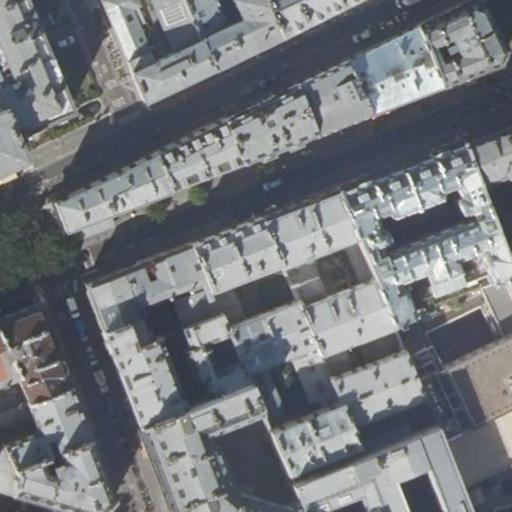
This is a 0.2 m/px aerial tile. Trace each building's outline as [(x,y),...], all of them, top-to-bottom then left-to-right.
[(0,0),(0,165),(21,155),(12,134),(69,110),(43,47),(23,0),(0,0)] [(182,0),(149,0),(172,53),(153,61),(139,26),(145,23),(138,7),(140,7),(137,0),(101,0),(101,1),(143,102),(177,85),(211,69),(182,0)] [(182,0),(211,69),(244,53),(280,35),(265,0),(231,0),(240,19),(226,25),(215,0),(182,0)] [(265,0),(280,35),(352,0),(265,0)] [(504,48),(492,23),(482,3),(472,0),(465,0),(444,10),(415,24),(440,85),(469,74),(499,63),(502,54),(504,48)] [(362,50),(343,59),(369,112),(397,102),(440,85),(415,24),(362,50)] [(343,59),(293,84),(314,133),(342,122),(369,112),(343,59)] [(249,105),(223,118),(241,161),(278,147),(314,133),(293,84),(249,105)] [(201,129),(152,152),(169,189),(213,172),(241,161),(223,118),(201,129)] [(511,119),(499,124),(460,140),(477,185),(501,173),(502,174),(507,176),(511,185),(511,187),(505,190),(508,196),(501,199),(507,212),(511,209),(511,119)] [(487,211),(477,185),(460,140),(405,161),(341,185),(336,187),(391,321),(412,313),(408,302),(486,273),(490,283),(511,274),(503,252),(494,229),(490,220),(487,211)] [(116,209),(169,189),(152,152),(105,175),(51,201),(63,229),(116,209)] [(400,345),(391,321),(336,187),(296,202),(259,216),(279,263),(295,300),(356,444),(360,454),(433,425),(415,380),(401,346),(400,345)] [(495,207),(487,211),(490,220),(499,216),(495,207)] [(259,216),(216,233),(190,243),(219,313),(247,381),(260,412),(285,472),(356,444),(295,300),(244,320),(229,282),(279,263),(259,216)] [(503,224),(499,216),(490,220),(494,229),(503,224)] [(181,328),(219,313),(190,243),(128,267),(84,284),(94,310),(102,331),(123,322),(133,347),(157,337),(156,333),(147,337),(136,306),(150,301),(152,307),(166,301),(164,295),(168,294),(181,328)] [(511,249),(503,252),(511,274),(511,249)] [(511,462),(511,274),(490,283),(412,313),(391,321),(400,345),(480,308),(496,341),(415,380),(433,425),(459,488),(511,462)] [(33,303),(0,316),(0,338),(16,375),(15,375),(27,402),(70,385),(56,350),(38,302),(33,303)] [(247,381),(219,313),(181,328),(174,331),(195,384),(177,391),(170,373),(174,371),(173,366),(174,366),(172,361),(167,363),(157,337),(133,347),(123,322),(102,331),(120,378),(138,425),(247,381)] [(0,413),(17,406),(6,379),(15,375),(16,375),(0,338),(0,413)] [(205,434),(260,412),(247,381),(138,425),(162,487),(171,511),(301,511),(296,500),(284,506),(236,492),(228,483),(214,446),(212,445),(209,444),(205,434)] [(39,457),(56,450),(89,437),(78,408),(70,385),(27,402),(17,406),(0,413),(0,441),(12,467),(39,457)] [(468,511),(459,488),(433,425),(360,454),(289,481),(296,500),(301,511),(320,511),(348,501),(346,497),(355,493),(360,507),(370,503),(373,511),(468,511)] [(89,437),(56,450),(60,463),(58,465),(57,467),(48,470),(44,469),(39,457),(12,467),(15,474),(9,492),(48,504),(76,511),(101,511),(113,500),(100,466),(89,437)] [(0,489),(9,492),(15,474),(12,467),(0,441),(0,489)] [(373,511),(370,503),(360,507),(353,510),(354,511),(373,511)]
